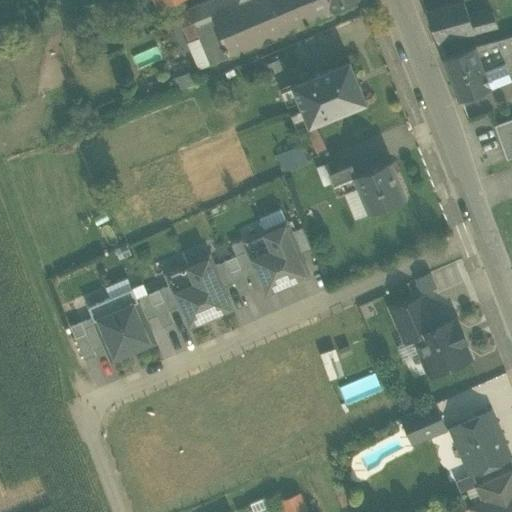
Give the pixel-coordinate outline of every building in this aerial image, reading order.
[(242,0),(238,2),(236,0),(207,0),(181,11),(186,23),(182,25),(185,31),(195,27),(211,64),(331,13),(326,0),(242,0)] [(326,0),(331,13),(360,1),(359,0),(326,0)] [(463,2),(425,12),(437,42),(476,31),(469,17),(463,2)] [(492,11),(469,17),(476,31),(497,26),(492,11)] [(511,35),(475,46),(490,86),(511,77),(511,35)] [(475,46),(443,58),(459,99),(490,87),(490,86),(475,46)] [(348,61),(310,77),(310,76),(308,77),(308,78),(292,84),(309,125),(325,118),(325,119),(327,118),(327,117),(365,102),(367,101),(366,100),(365,100),(350,62),(349,60),(348,61)] [(511,118),(494,125),(506,159),(511,156),(511,118)] [(280,169),(306,161),(301,143),(274,151),(280,169)] [(406,197),(391,160),(355,174),(354,175),(358,186),(369,212),(406,197)] [(351,163),(329,173),(338,195),(345,192),(358,186),(354,175),(355,174),(351,163)] [(369,212),(358,186),(345,192),(356,217),(369,212)] [(259,219),(264,230),(286,221),(281,209),(259,219)] [(309,275),(300,254),(290,231),(286,221),(264,230),(242,240),(256,273),(265,294),(309,275)] [(301,227),(290,231),(300,254),(311,249),(301,227)] [(245,278),(256,273),(242,240),(231,244),(235,255),(245,278)] [(232,308),(223,287),(213,265),(209,254),(165,273),(169,284),(179,306),(188,327),(232,308)] [(250,289),(245,278),(235,255),(224,260),(234,282),(239,294),(250,289)] [(223,287),(234,282),(224,260),(213,265),(223,287)] [(287,284),(293,298),(315,290),(310,276),(287,284)] [(168,311),(179,306),(169,284),(158,289),(168,311)] [(155,342),(145,319),(136,297),(131,287),(87,306),(92,316),(105,346),(111,361),(155,342)] [(173,322),(168,311),(158,289),(147,293),(156,315),(162,327),(173,322)] [(145,319),(156,315),(147,293),(136,297),(145,319)] [(420,296),(391,309),(405,342),(415,337),(414,336),(434,328),(420,296)] [(93,350),(105,346),(92,316),(81,321),(93,350)] [(434,328),(414,336),(415,337),(422,354),(420,357),(427,373),(433,375),(449,368),(451,365),(469,357),(463,342),(466,340),(460,327),(457,328),(453,319),(434,328)] [(95,355),(93,350),(81,321),(70,326),(84,360),(95,355)] [(375,373),(337,383),(342,401),(380,391),(375,373)] [(434,403),(400,417),(413,444),(446,430),(434,403)] [(489,411),(451,427),(471,474),(509,458),(489,411)] [(511,473),(511,470),(477,485),(485,503),(511,491),(511,473)] [(511,511),(511,491),(485,503),(489,511),(511,511)] [(305,511),(298,495),(282,502),(286,511),(305,511)]
